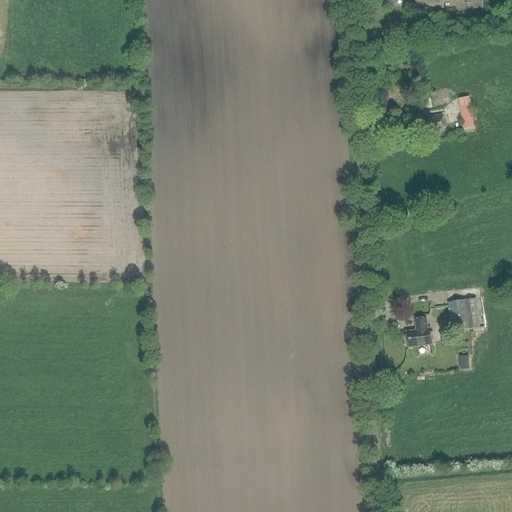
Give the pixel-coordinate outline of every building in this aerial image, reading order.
[(474,126),(469,97),(458,99),(463,128),(474,126)] [(442,114),(422,117),(422,120),(415,121),(417,131),(427,130),(428,132),(445,129),(442,114)] [(476,298),(448,302),(452,331),(480,327),(476,298)] [(416,330),(405,331),(407,347),(432,344),(430,328),(427,329),(426,318),(414,319),(416,330)] [(461,370),(470,370),(470,355),(461,355),(461,370)]
